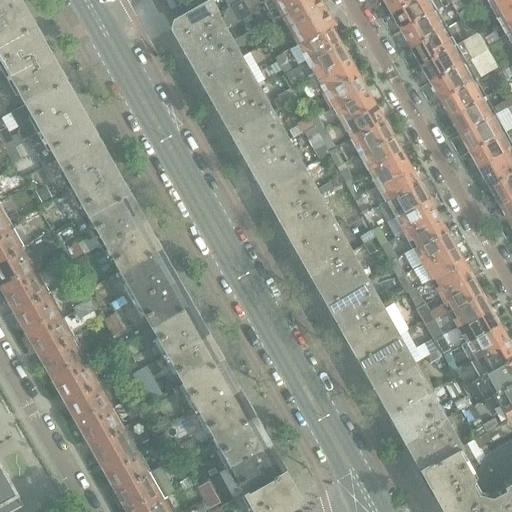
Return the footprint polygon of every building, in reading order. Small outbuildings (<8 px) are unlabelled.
[(18,2),(15,0),(0,0),(0,44),(32,27),(18,2)] [(241,0),(247,11),(265,0),(241,0)] [(323,6),(319,0),(271,0),(281,17),(300,7),(305,16),(323,6)] [(414,0),(383,0),(386,5),(389,6),(393,12),(414,0)] [(414,0),(393,12),(394,15),(394,18),(396,22),(399,23),(403,30),(433,13),(444,7),(439,0),(414,0)] [(468,15),(459,0),(457,0),(452,3),(461,20),(468,15)] [(460,0),(468,13),(490,0),(460,0)] [(511,0),(493,0),(511,32),(511,31),(511,0)] [(224,31),(208,1),(173,21),(170,29),(200,81),(240,59),(224,31)] [(297,45),(330,26),(333,24),(323,6),(305,16),(300,7),(281,17),(297,45)] [(443,30),(433,13),(403,30),(404,32),(403,35),(406,40),(409,40),(412,47),(443,30)] [(478,32),(469,17),(462,22),(471,37),(478,32)] [(282,34),(277,25),(265,32),(270,40),(282,34)] [(306,61),(339,42),(330,26),(297,45),(306,61)] [(63,83),(32,27),(0,44),(0,63),(24,105),(63,83)] [(453,48),(443,30),(412,47),(414,50),(413,52),(416,57),(418,58),(423,65),(453,48)] [(499,39),(495,33),(485,38),(489,45),(499,39)] [(483,43),(478,34),(469,39),(474,48),(483,43)] [(315,77),(347,58),(339,42),(306,61),(315,77)] [(432,82),(471,60),(472,60),(463,43),(453,48),(423,65),(424,67),(423,70),(428,78),(430,78),(432,82)] [(290,70),(283,58),(276,62),(283,74),(290,70)] [(324,92),(356,74),(347,58),(315,77),(324,92)] [(255,86),(281,71),(276,63),(251,78),(240,59),(200,81),(230,135),(270,112),(255,86)] [(481,78),(471,60),(432,82),(434,84),(433,87),(435,92),(438,92),(442,99),(473,83),(472,82),(481,78)] [(304,81),(297,68),(284,75),(291,88),(304,81)] [(332,108),(365,89),(356,74),(324,92),(332,108)] [(55,160),(94,138),(63,83),(24,105),(12,112),(23,132),(35,125),(44,142),(33,149),(43,167),(55,160)] [(452,116),(482,99),(473,83),(442,99),(443,102),(443,105),(445,109),(448,110),(452,116)] [(307,102),(298,86),(292,90),(301,105),(307,102)] [(281,105),(296,97),(290,89),(277,96),(278,99),(272,102),(276,108),(281,105)] [(341,123),(374,105),(365,89),(332,108),(341,123)] [(492,117),(482,99),(452,116),(453,119),(452,122),(455,127),(458,127),(462,134),(492,117)] [(308,101),(307,102),(301,105),(308,118),(310,122),(317,118),(308,101)] [(350,140),(383,121),(374,105),(341,123),(350,140)] [(302,169),(270,112),(230,135),(262,191),(302,169)] [(502,135),(492,117),(462,134),(463,137),(462,139),(465,144),(468,145),(471,152),(502,135)] [(292,139),(313,127),(310,122),(308,118),(296,125),(297,127),(288,132),(292,139)] [(326,133),(317,118),(310,122),(313,127),(316,134),(319,138),(326,133)] [(360,156),(392,138),(383,121),(350,140),(360,156)] [(6,152),(33,137),(18,133),(0,142),(6,152)] [(335,149),(326,133),(319,138),(328,153),(334,149),(335,149)] [(511,152),(502,135),(471,152),(473,154),(472,157),(475,161),(477,162),(481,169),(511,152)] [(17,155),(30,147),(29,146),(36,143),(33,137),(6,152),(11,162),(18,158),(17,155)] [(126,195),(110,167),(94,138),(55,160),(71,189),(37,208),(41,215),(45,222),(52,218),(48,211),(68,199),(74,209),(79,207),(80,206),(86,217),(126,195)] [(368,170),(401,152),(392,138),(360,156),(368,170)] [(343,165),(334,149),(328,153),(334,165),(336,169),(343,165)] [(376,186),(409,168),(401,152),(368,170),(376,186)] [(491,186),(511,174),(511,152),(481,169),(483,171),(482,174),(484,179),(487,180),(491,186)] [(351,180),(343,165),(336,169),(340,176),(344,183),(345,184),(350,181),(351,180)] [(386,202),(418,184),(409,168),(376,186),(386,202)] [(17,175),(13,169),(6,173),(10,179),(17,175)] [(335,228),(302,169),(262,191),(296,251),(335,228)] [(501,204),(511,197),(511,174),(491,186),(492,189),(492,192),(494,196),(497,197),(501,204)] [(333,189),(344,183),(340,176),(329,182),(329,183),(318,190),(322,197),(333,190),(333,189)] [(359,197),(350,181),(345,184),(354,200),(359,197)] [(386,222),(427,199),(418,184),(386,202),(378,207),(386,222)] [(51,198),(45,187),(35,192),(40,203),(51,198)] [(325,202),(336,195),(333,190),(322,197),(325,202)] [(158,251),(141,222),(126,195),(86,217),(118,273),(158,251)] [(368,213),(359,197),(354,200),(353,201),(362,216),(368,213)] [(511,220),(511,197),(501,204),(502,206),(501,209),(504,214),(507,214),(511,221),(511,220)] [(403,234),(436,215),(427,199),(386,222),(395,238),(403,234)] [(0,234),(10,229),(0,211),(0,234)] [(370,212),(368,213),(362,216),(371,232),(372,231),(378,227),(370,212)] [(412,250),(445,231),(436,215),(403,234),(412,250)] [(366,281),(335,228),(296,251),(326,304),(366,281)] [(0,260),(21,249),(10,229),(0,234),(0,260)] [(421,264),(454,246),(445,231),(412,250),(421,264)] [(83,254),(92,249),(86,239),(63,253),(69,262),(83,254)] [(396,258),(387,243),(380,247),(389,262),(396,258)] [(430,280),(462,262),(454,246),(421,264),(430,280)] [(35,275),(21,250),(21,249),(0,260),(0,285),(14,277),(18,284),(35,275)] [(189,306),(173,278),(158,251),(118,273),(129,293),(109,304),(113,312),(134,300),(149,328),(189,306)] [(87,271),(80,259),(70,264),(77,277),(87,271)] [(439,296),(471,278),(462,262),(430,280),(439,296)] [(39,272),(47,267),(44,263),(36,268),(39,272)] [(46,294),(35,275),(18,284),(14,277),(0,285),(0,288),(13,312),(46,294)] [(447,312),(480,294),(471,278),(439,296),(447,312)] [(87,297),(84,291),(78,280),(61,289),(70,306),(87,297)] [(381,308),(366,281),(326,304),(357,360),(397,337),(381,308)] [(424,305),(415,289),(407,294),(411,301),(416,309),(424,305)] [(61,321),(46,294),(13,312),(25,333),(40,324),(44,331),(61,321)] [(457,328),(489,309),(480,294),(447,312),(457,328)] [(75,317),(93,307),(89,299),(79,305),(78,304),(71,308),(75,317)] [(220,362),(189,306),(149,328),(149,329),(141,333),(148,346),(157,341),(181,384),(220,362)] [(432,321),(424,308),(417,312),(424,325),(432,321)] [(465,343),(498,325),(489,309),(457,328),(465,343)] [(38,357),(71,339),(61,321),(44,331),(40,324),(25,333),(38,357)] [(469,362),(507,341),(498,325),(465,343),(460,346),(469,362)] [(443,335),(437,326),(427,332),(432,341),(443,335)] [(412,364),(437,351),(431,341),(407,355),(397,337),(357,360),(389,415),(428,393),(412,364)] [(117,350),(110,338),(93,347),(99,360),(117,350)] [(86,366),(72,340),(71,339),(38,357),(50,377),(65,368),(69,376),(86,366)] [(483,374),(511,358),(511,349),(507,341),(469,362),(478,377),(483,374)] [(450,352),(445,345),(438,348),(443,356),(447,354),(450,352)] [(423,368),(441,358),(437,351),(419,361),(423,368)] [(456,370),(447,354),(443,356),(443,357),(441,358),(450,373),(456,370)] [(138,370),(131,358),(124,362),(131,374),(138,370)] [(506,416),(511,413),(511,358),(483,374),(506,416)] [(252,418),(220,362),(181,384),(213,440),(252,418)] [(97,384),(86,366),(69,376),(65,368),(50,377),(64,402),(97,384)] [(133,380),(126,368),(119,372),(126,384),(133,380)] [(454,380),(444,385),(452,399),(461,394),(454,380)] [(111,410),(97,384),(64,402),(75,422),(90,413),(94,420),(111,410)] [(151,411),(138,389),(131,393),(144,415),(151,411)] [(459,447),(428,393),(389,415),(419,469),(454,450),(459,447)] [(121,428),(111,410),(94,420),(90,413),(75,422),(89,446),(121,428)] [(511,413),(506,416),(508,420),(497,426),(485,433),(479,437),(485,447),(485,446),(511,431),(511,413)] [(283,473),(268,446),(252,418),(213,440),(244,495),(283,473)] [(493,419),(481,426),(485,433),(497,426),(493,419)] [(164,433),(163,431),(159,424),(144,432),(149,441),(164,433)] [(136,455),(121,428),(89,446),(100,466),(115,458),(119,464),(136,455)] [(179,459),(200,447),(195,437),(174,450),(179,459)] [(479,437),(472,441),(474,445),(477,449),(479,450),(484,457),(486,454),(489,452),(485,446),(485,447),(479,437)] [(511,511),(511,439),(489,452),(486,454),(484,457),(470,479),(454,450),(419,469),(443,511),(511,511)] [(146,473),(136,455),(119,464),(115,458),(100,466),(114,491),(146,473)] [(189,475),(179,459),(177,456),(171,460),(183,479),(189,475)] [(0,511),(10,511),(22,506),(0,466),(0,511)] [(209,478),(221,472),(218,467),(206,473),(209,478)] [(158,494),(169,487),(158,468),(147,474),(146,473),(114,491),(125,511),(140,503),(143,509),(161,499),(158,494)] [(279,511),(293,504),(295,497),(284,476),(285,476),(283,473),(244,495),(253,511),(279,511)] [(194,486),(190,478),(177,484),(181,492),(194,486)] [(167,511),(161,499),(143,509),(140,503),(125,511),(167,511)]
